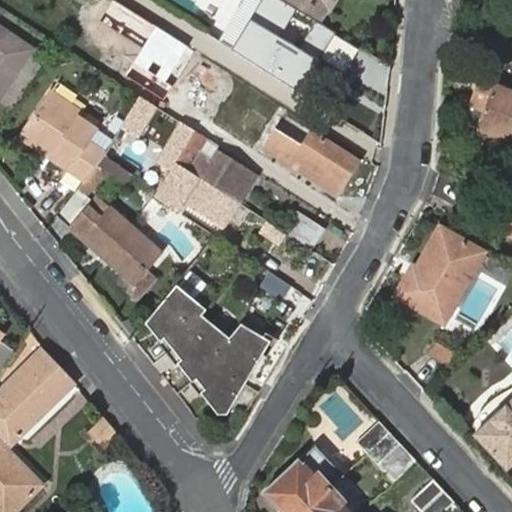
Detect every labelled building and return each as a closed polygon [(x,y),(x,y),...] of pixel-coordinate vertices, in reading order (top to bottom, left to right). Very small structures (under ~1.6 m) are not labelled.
[(290,0),(261,0),(236,40),(300,80),(334,27),(321,19),(290,0)] [(292,0),(321,19),(332,0),(292,0)] [(0,95),(31,50),(0,28),(0,95)] [(168,109),(177,95),(149,76),(139,90),(168,109)] [(495,83),(479,76),(468,103),(483,109),(476,127),(511,141),(511,138),(511,92),(494,85),(495,83)] [(95,167),(104,156),(103,155),(104,153),(87,142),(95,130),(79,119),(82,114),(50,93),(21,137),(53,158),(69,169),(85,180),(95,167)] [(120,166),(155,106),(139,96),(104,153),(103,155),(104,156),(120,166)] [(483,109),(468,103),(461,121),(476,127),(483,109)] [(223,229),(239,203),(189,171),(184,168),(176,162),(194,131),(182,123),(162,156),(175,164),(168,175),(192,192),(185,203),(223,229)] [(184,168),(204,136),(194,131),(176,162),(184,168)] [(276,131),(266,148),(337,194),(359,161),(313,132),(302,148),(276,131)] [(204,136),(184,168),(189,171),(199,154),(211,161),(218,152),(221,147),(204,136)] [(189,171),(239,203),(250,186),(237,179),(244,168),(218,152),(211,161),(199,154),(189,171)] [(132,174),(120,166),(104,156),(95,167),(104,172),(125,185),(132,174)] [(95,167),(85,180),(78,189),(86,196),(104,172),(95,167)] [(237,179),(250,186),(256,176),(244,168),(237,179)] [(57,216),(69,226),(134,285),(163,252),(97,194),(92,200),(86,196),(78,189),(76,192),(57,216)] [(511,208),(502,226),(511,231),(511,208)] [(298,213),(288,227),(311,242),(321,229),(298,213)] [(483,252),(440,227),(412,277),(408,274),(397,295),(444,321),(451,309),(469,278),(483,252)] [(280,295),(288,284),(259,264),(251,275),(280,295)] [(193,272),(185,286),(202,297),(211,282),(193,272)] [(207,311),(177,288),(146,326),(160,342),(201,395),(219,416),(228,416),(270,344),(242,326),(231,340),(202,317),(207,311)] [(511,326),(496,346),(511,359),(511,326)] [(2,390),(0,387),(0,511),(13,511),(41,485),(7,449),(74,383),(41,350),(2,390)] [(511,398),(473,435),(506,470),(511,464),(511,398)] [(103,418),(90,433),(109,450),(118,436),(103,418)] [(390,431),(380,420),(357,441),(368,453),(390,431)] [(390,431),(368,453),(378,464),(401,443),(390,431)] [(417,461),(401,443),(378,464),(395,482),(417,461)] [(264,491),(282,511),(303,511),(331,486),(344,475),(316,445),(300,459),(299,458),(264,491)] [(444,491),(434,479),(411,501),(422,511),(444,491)] [(331,486),(303,511),(348,511),(340,503),(343,500),(331,486)] [(444,491),(422,511),(421,511),(443,511),(455,502),(444,491)]
